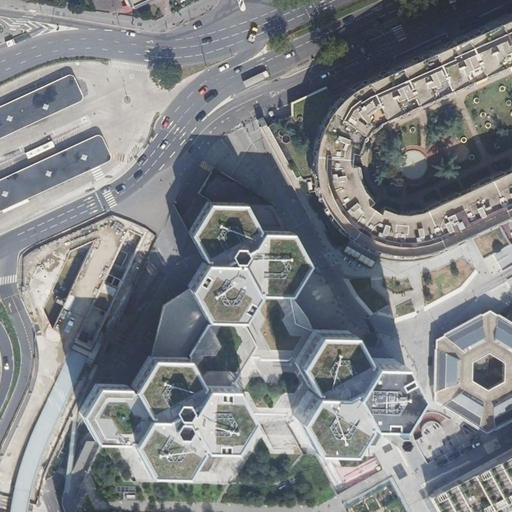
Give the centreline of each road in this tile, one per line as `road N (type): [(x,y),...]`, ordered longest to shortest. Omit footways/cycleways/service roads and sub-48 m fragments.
road 1 (residential): [(226,109),(376,332)]
road 2 (residential): [(226,109),(471,0)]
road 3 (primary): [(7,245),(110,198),(145,173),(179,127)]
road 4 (residential): [(376,332),(409,366),(415,410),(394,460),(423,511)]
road 5 (primary): [(0,436),(28,343),(5,282),(7,245)]
road 6 (primary): [(236,78),(407,0)]
road 7 (residential): [(376,332),(418,320),(511,268)]
road 8 (primary): [(138,46),(73,43),(0,67)]
road 9 (primary): [(138,46),(0,18)]
